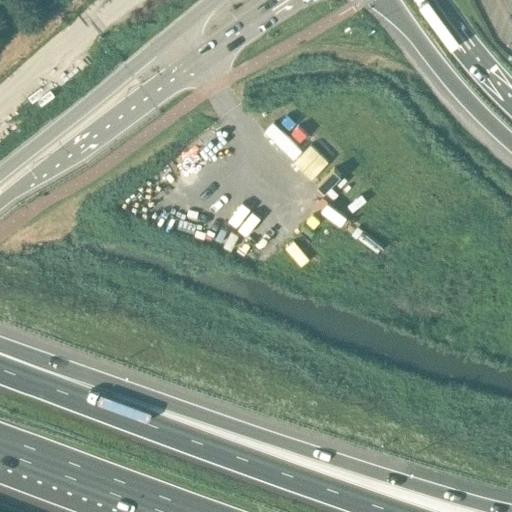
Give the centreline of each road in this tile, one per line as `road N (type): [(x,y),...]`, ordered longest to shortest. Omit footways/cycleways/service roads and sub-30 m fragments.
road 1 (motorway): [(506,511),(0,344)]
road 2 (motorway): [(387,511),(0,369)]
road 3 (secondary): [(0,205),(284,0)]
road 4 (secondary): [(238,0),(0,174)]
road 5 (motorway): [(388,0),(511,147)]
road 6 (motorway): [(0,445),(179,511)]
road 7 (motorway): [(511,101),(490,83),(433,0)]
